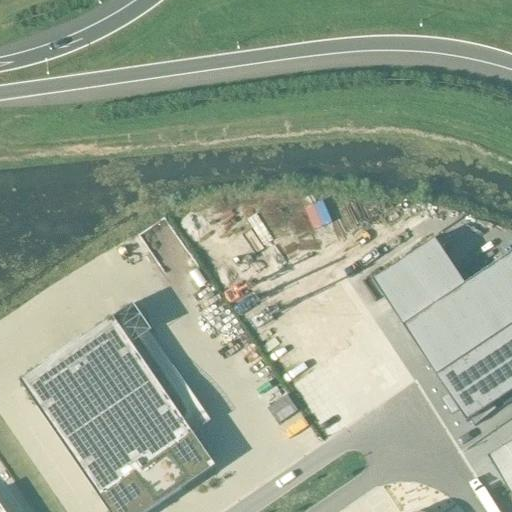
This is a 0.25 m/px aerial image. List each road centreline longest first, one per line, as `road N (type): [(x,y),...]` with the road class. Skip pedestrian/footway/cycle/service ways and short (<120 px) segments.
road 1 (motorway): [(0,95),(397,47),(461,52),(511,67)]
road 2 (unclassified): [(452,470),(403,418),(382,418),(354,428),(236,511)]
road 3 (motorway): [(151,0),(82,39),(0,64)]
road 4 (unclassified): [(316,511),(396,462),(452,470)]
